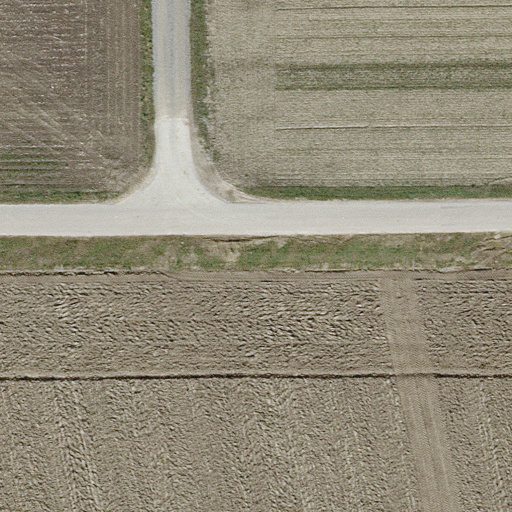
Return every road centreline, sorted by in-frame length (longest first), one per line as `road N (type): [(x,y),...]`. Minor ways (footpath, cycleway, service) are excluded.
road 1 (track): [(511,215),(0,218)]
road 2 (track): [(186,218),(184,0)]
